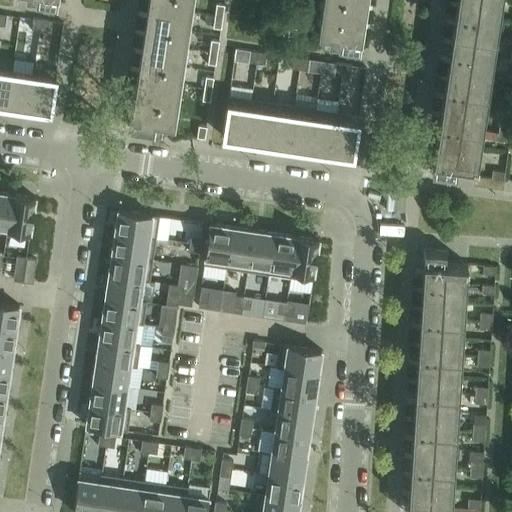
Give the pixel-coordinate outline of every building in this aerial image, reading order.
[(174,123),(191,0),(148,0),(132,115),(129,128),(140,129),(139,135),(153,137),(154,131),(162,133),(164,121),(174,123)] [(361,37),(366,0),(323,0),(318,32),(332,34),(330,46),(359,50),(361,37)] [(476,167),(497,29),(501,0),(458,0),(434,160),(432,173),(465,177),(466,165),(476,167)] [(40,31),(42,20),(33,18),(32,30),(40,31)] [(48,32),(50,21),(42,20),(40,31),(48,32)] [(256,63),(258,52),(251,51),(249,62),(256,63)] [(265,64),(267,53),(258,52),(256,63),(265,64)] [(299,69),(301,58),(293,57),(292,68),(299,69)] [(308,70),(309,59),(301,58),(299,69),(308,70)] [(343,76),(345,65),(336,63),(334,75),(343,76)] [(350,77),(352,66),(345,65),(343,76),(350,77)] [(51,112),(57,70),(35,67),(34,74),(29,108),(51,112)] [(0,104),(7,105),(12,70),(0,68),(0,104)] [(29,108),(34,74),(12,70),(7,105),(29,108)] [(245,140),(251,99),(229,95),(223,137),(245,140)] [(511,95),(505,95),(503,103),(511,104),(511,95)] [(266,143),(273,102),(251,99),(245,140),(266,143)] [(288,147),(294,105),(273,102),(266,143),(288,147)] [(310,150),(316,108),(294,105),(288,147),(310,150)] [(332,153),(338,112),(316,108),(310,150),(332,153)] [(353,156),(359,115),(338,112),(332,153),(353,156)] [(511,125),(500,124),(499,131),(511,133),(511,127),(511,125)] [(511,133),(499,131),(498,140),(510,142),(511,133)] [(492,178),(504,180),(505,172),(493,170),(492,178)] [(0,226),(9,228),(14,194),(0,191),(0,226)] [(29,238),(35,197),(14,194),(9,228),(8,235),(29,238)] [(149,236),(152,214),(118,209),(115,231),(149,236)] [(226,268),(232,226),(210,223),(204,265),(226,268)] [(247,271),(254,229),(232,226),(226,268),(247,271)] [(269,274),(275,233),(254,229),(247,271),(269,274)] [(156,237),(149,236),(115,231),(112,253),(153,259),(156,237)] [(291,277),(297,236),(275,233),(269,274),(291,277)] [(201,243),(202,237),(191,235),(190,242),(201,243)] [(313,281),(319,239),(297,236),(291,277),(313,281)] [(200,253),(201,243),(190,242),(189,251),(200,253)] [(451,506),(459,383),(467,265),(453,264),(454,252),(425,250),(424,263),(409,502),(407,511),(440,511),(441,505),(451,506)] [(150,280),(153,259),(112,253),(109,274),(143,279),(150,280)] [(23,281),(27,257),(17,256),(17,258),(13,280),(23,281)] [(23,281),(33,283),(36,259),(27,257),(23,281)] [(496,266),(484,266),(484,274),(495,275),(496,266)] [(140,301),(143,279),(109,274),(105,296),(140,301)] [(195,287),(196,279),(185,278),(183,285),(195,287)] [(193,295),(195,287),(183,285),(182,294),(193,295)] [(494,294),(495,286),(483,285),(482,293),(494,294)] [(208,303),(209,291),(201,290),(199,302),(206,303),(208,303)] [(242,308),(244,297),(236,295),(234,307),(242,308)] [(147,302),(140,301),(105,296),(102,317),(136,322),(144,323),(147,302)] [(250,309),(252,298),(244,297),(242,308),(250,309)] [(0,324),(16,327),(19,305),(0,302),(0,324)] [(285,314),(287,303),(278,302),(277,313),(285,314)] [(293,316),(295,304),(287,303),(285,314),(293,316)] [(481,313),(480,320),(492,321),(493,314),(481,313)] [(133,344),(136,322),(102,317),(99,339),(133,344)] [(175,328),(176,320),(164,318),(163,326),(175,328)] [(492,321),(480,320),(480,329),(492,330),(492,321)] [(0,346),(13,348),(16,327),(0,324),(0,346)] [(173,336),(175,328),(163,326),(162,335),(173,336)] [(140,345),(133,344),(99,339),(96,360),(130,365),(137,367),(140,345)] [(263,350),(265,342),(253,340),(252,348),(263,350)] [(319,372),(322,350),(303,347),(281,344),(280,344),(277,365),(284,367),(319,372)] [(0,368),(10,370),(13,348),(0,346),(0,368)] [(479,349),(478,357),(490,358),(491,350),(479,349)] [(490,358),(478,357),(478,366),(490,366),(490,358)] [(127,387),(130,365),(96,360),(93,382),(126,387),(127,387)] [(168,371),(169,363),(158,361),(157,369),(168,371)] [(315,394),(319,372),(284,367),(281,388),(315,394)] [(0,390),(7,392),(10,370),(0,368),(0,390)] [(167,379),(168,371),(157,369),(156,377),(167,379)] [(258,385),(259,377),(248,376),(247,383),(258,385)] [(124,409),(127,387),(126,387),(93,382),(89,404),(124,409)] [(257,394),(258,385),(247,383),(246,392),(257,394)] [(312,415),(315,394),(281,388),(274,387),(271,409),(278,410),(312,415)] [(476,387),(476,394),(488,395),(488,388),(476,387)] [(488,395),(476,394),(475,403),(487,404),(488,395)] [(131,410),(124,409),(89,404),(86,425),(128,431),(131,410)] [(162,414),(163,405),(152,404),(151,413),(162,414)] [(309,437),(312,415),(278,410),(275,431),(309,437)] [(161,422),(162,414),(151,413),(150,420),(161,422)] [(252,428),(253,420),(242,418),(241,426),(252,428)] [(474,424),(473,432),(485,433),(486,425),(474,424)] [(251,436),(252,428),(241,426),(239,435),(251,436)] [(306,458),(309,437),(275,431),(271,453),(306,458)] [(485,433),(473,432),(473,440),(485,441),(485,433)] [(105,446),(107,435),(100,434),(98,444),(98,445),(105,446)] [(114,448),(116,436),(107,435),(105,446),(114,448)] [(148,453),(150,441),(142,440),(141,451),(148,453)] [(157,454),(159,443),(150,441),(148,453),(157,454)] [(192,459),(194,448),(185,447),(183,458),(192,459)] [(200,460),(201,449),(194,448),(192,459),(200,460)] [(303,480),(306,458),(271,453),(268,475),(303,480)] [(232,469),(233,461),(222,459),(221,467),(232,469)] [(471,461),(471,469),(483,469),(483,462),(471,461)] [(231,477),(232,469),(221,467),(220,475),(231,477)] [(483,469),(471,469),(470,477),(482,478),(483,469)] [(117,511),(123,477),(101,474),(100,481),(95,511),(117,511)] [(299,501),(303,480),(268,475),(265,496),(299,501)] [(140,511),(145,480),(123,477),(117,511),(140,511)] [(73,511),(95,511),(100,481),(78,478),(73,511)] [(162,511),(166,483),(145,480),(140,511),(162,511)] [(184,511),(187,494),(188,487),(166,483),(162,511),(184,511)] [(206,511),(209,497),(187,494),(184,511),(206,511)] [(297,511),(299,501),(265,496),(258,495),(255,511),(297,511)] [(468,507),(480,508),(481,500),(469,499),(468,507)] [(222,511),(225,511),(227,503),(216,502),(214,511),(222,511)]
